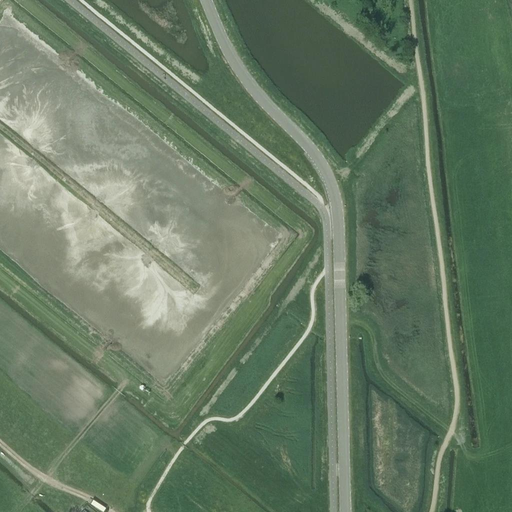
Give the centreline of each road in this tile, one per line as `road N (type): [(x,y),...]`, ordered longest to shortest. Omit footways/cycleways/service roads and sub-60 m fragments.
road 1 (tertiary): [(344,511),(334,184),(251,88),(205,0)]
road 2 (unknown): [(432,511),(439,452),(457,409),(410,0)]
